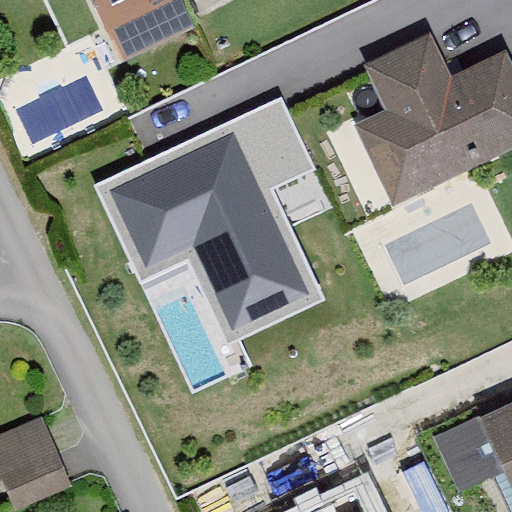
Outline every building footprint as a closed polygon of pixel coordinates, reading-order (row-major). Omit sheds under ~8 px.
[(93,0),(119,63),(205,29),(193,0),(93,0)] [(389,114),(352,131),(391,215),(511,159),(511,60),(457,86),(439,47),(372,78),(389,114)] [(309,294),(233,134),(111,191),(147,267),(193,246),(233,330),(309,294)] [(511,409),(491,419),(511,465),(511,409)] [(46,421),(0,441),(0,484),(12,511),(26,511),(77,490),(46,421)] [(384,511),(368,476),(290,511),(384,511)]
